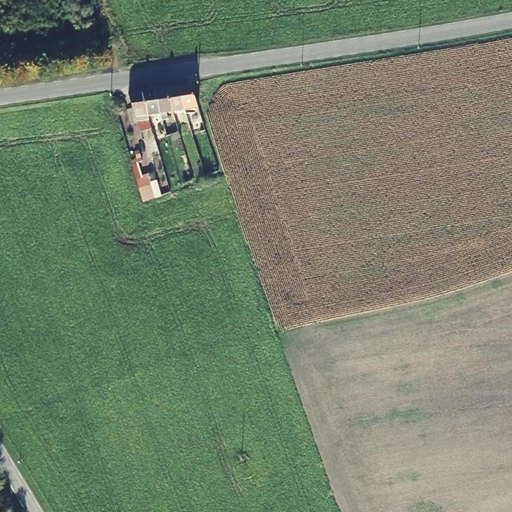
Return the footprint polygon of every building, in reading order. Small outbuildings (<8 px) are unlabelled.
[(186,111),(199,108),(193,86),(179,88),(186,111)] [(173,113),(186,111),(179,88),(166,90),(173,113)] [(160,115),(173,113),(166,90),(153,92),(160,115)] [(147,117),(160,115),(153,92),(141,94),(147,117)] [(135,119),(147,117),(141,94),(128,96),(135,119)] [(200,133),(206,131),(203,121),(196,123),(200,133)] [(131,164),(143,202),(162,196),(157,180),(151,182),(149,173),(141,175),(137,162),(131,164)]
